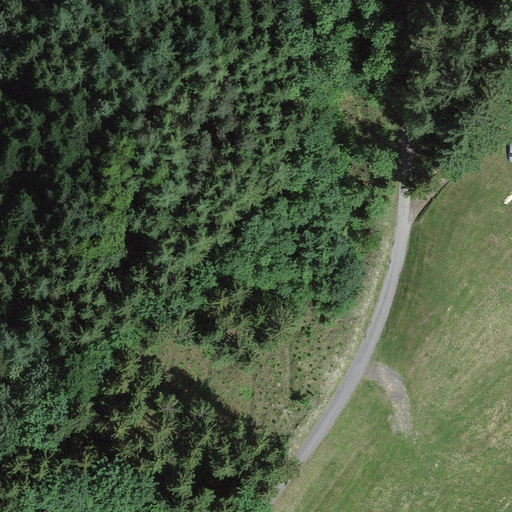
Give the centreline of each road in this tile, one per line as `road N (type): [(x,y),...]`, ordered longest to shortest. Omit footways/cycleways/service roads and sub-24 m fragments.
road 1 (unclassified): [(401,0),(407,153),(392,277),(373,332),(305,444),(249,511)]
road 2 (track): [(166,511),(118,489),(0,509)]
